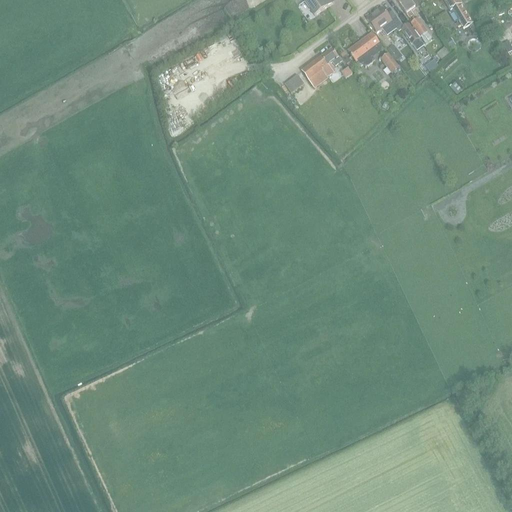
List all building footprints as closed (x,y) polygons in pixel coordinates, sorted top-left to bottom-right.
[(308,0),(304,3),(315,18),(327,9),(323,2),(326,0),(308,0)] [(416,9),(415,9),(410,2),(409,0),(394,0),(406,16),(408,18),(413,15),(411,13),(416,9)] [(412,0),(410,2),(415,9),(427,0),(426,0),(412,0)] [(463,30),(472,24),(457,0),(444,0),(444,1),(450,12),(452,11),(463,30)] [(376,34),(383,30),(385,33),(387,34),(389,34),(393,30),(394,29),(394,27),(391,23),(392,23),(391,23),(397,19),(389,9),(384,13),(382,9),(366,21),(376,34)] [(417,20),(410,25),(420,38),(421,37),(425,44),(432,39),(427,33),(426,33),(417,20)] [(408,26),(401,31),(411,46),(419,41),(408,26)] [(371,35),(352,48),(348,52),(356,64),(357,63),(361,67),(363,66),(365,69),(375,62),(373,60),(384,52),(371,35)] [(395,45),(389,50),(394,57),(401,52),(395,45)] [(443,62),(451,55),(445,47),(436,54),(443,62)] [(335,68),(341,63),(331,50),(301,73),(314,91),(329,80),(328,79),(335,73),(329,65),(332,64),(335,68)] [(346,56),(342,59),(347,65),(351,62),(346,56)] [(399,70),(388,56),(381,61),(392,75),(399,70)] [(297,76),(284,86),(291,95),(304,85),(297,76)]
